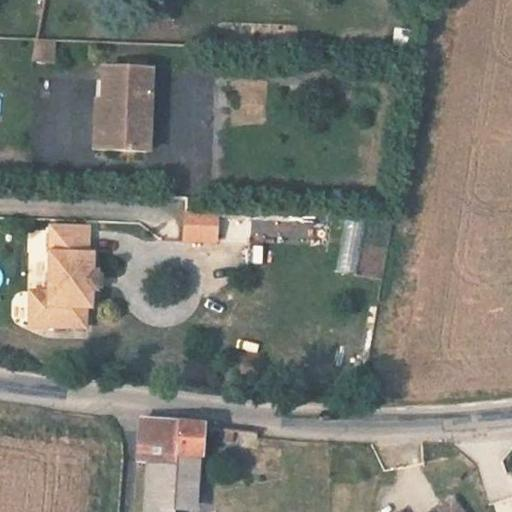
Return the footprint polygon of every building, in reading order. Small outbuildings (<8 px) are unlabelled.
[(54,65),(54,40),(33,40),(33,65),(54,65)] [(88,41),(69,40),(67,60),(87,62),(88,41)] [(129,66),(100,65),(100,86),(91,86),(89,152),(146,156),(150,68),(144,68),(144,62),(130,61),(129,66)] [(218,212),(187,211),(186,239),(217,240),(218,212)] [(42,286),(40,320),(78,322),(80,306),(89,306),(92,259),(88,258),(88,246),(84,245),(86,218),(47,216),(42,286)] [(358,274),(362,226),(342,225),(338,272),(358,274)] [(42,286),(22,285),(20,319),(40,320),(42,286)] [(151,464),(148,502),(175,504),(194,506),(198,457),(202,458),(204,427),(143,419),(138,463),(151,464)] [(464,511),(456,500),(439,511),(464,511)] [(495,505),(496,511),(511,511),(508,501),(495,505)] [(174,511),(175,504),(148,502),(146,511),(174,511)]
